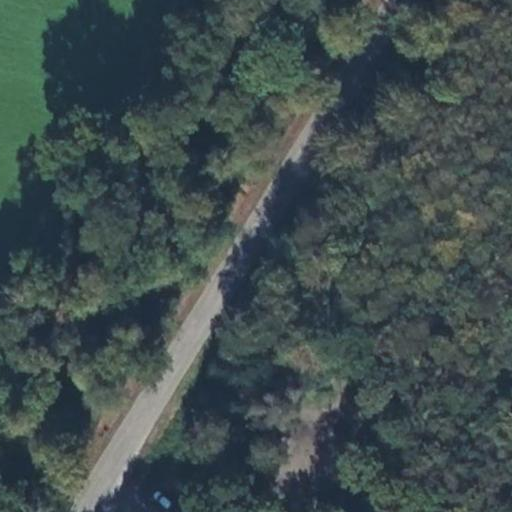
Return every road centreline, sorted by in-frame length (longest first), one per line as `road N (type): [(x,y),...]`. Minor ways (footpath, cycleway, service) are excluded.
road 1 (secondary): [(85,511),(399,0)]
road 2 (track): [(196,332),(144,132)]
